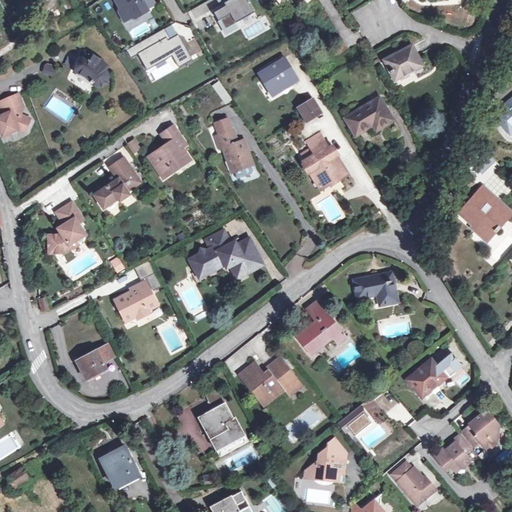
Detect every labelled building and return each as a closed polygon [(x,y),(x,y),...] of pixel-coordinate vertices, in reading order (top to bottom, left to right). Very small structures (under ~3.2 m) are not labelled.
[(114,0),(119,8),(124,10),(129,18),(137,14),(140,15),(147,10),(146,8),(154,4),(151,0),(114,0)] [(253,13),(245,0),(220,0),(224,6),(212,13),(217,21),(219,20),(224,29),(253,13)] [(123,21),(129,18),(124,10),(119,8),(118,12),(123,21)] [(163,29),(127,49),(132,60),(139,56),(148,70),(173,56),(181,68),(192,61),(179,34),(169,39),(163,29)] [(384,60),(390,72),(393,70),(397,79),(422,65),(411,46),(384,60)] [(106,65),(96,57),(89,53),(81,49),(75,70),(76,70),(79,72),(82,74),(86,77),(88,79),(86,82),(89,84),(91,82),(104,82),(106,78),(106,73),(104,68),(106,65)] [(288,72),(291,71),(284,60),(256,76),(268,95),(280,88),(277,82),(289,75),(288,72)] [(270,99),(298,83),(291,71),(288,72),(289,75),(277,82),(280,88),(268,95),(270,99)] [(212,88),(223,105),(228,101),(217,84),(212,88)] [(18,134),(24,121),(15,116),(18,108),(14,95),(0,100),(0,134),(12,131),(18,134)] [(371,108),(381,102),(378,98),(368,104),(371,108)] [(511,100),(493,116),(510,134),(511,132),(511,100)] [(298,110),(305,122),(320,112),(313,101),(298,110)] [(391,120),(381,102),(371,108),(368,104),(345,119),(356,136),(370,127),(375,124),(378,129),(391,120)] [(218,135),(231,131),(227,120),(214,125),(218,135)] [(147,157),(159,175),(169,169),(172,172),(182,166),(179,162),(187,157),(182,148),(185,146),(172,126),(160,135),(167,146),(163,149),(162,147),(147,157)] [(232,130),(231,131),(218,135),(215,137),(220,150),(223,149),(232,172),(252,165),(242,141),(237,143),(232,130)] [(311,149),(324,141),(319,135),(307,143),(311,149)] [(134,138),(126,143),(133,154),(141,149),(134,138)] [(329,149),(324,141),(311,149),(315,155),(303,162),(315,181),(323,176),(329,185),(347,174),(336,157),(332,158),(330,155),(334,153),(331,148),(329,149)] [(481,148),(467,161),(475,170),(489,157),(481,148)] [(190,161),(187,157),(179,162),(182,166),(190,161)] [(127,192),(140,183),(123,158),(109,168),(117,179),(94,196),(102,209),(117,199),(119,201),(128,194),(127,192)] [(169,169),(159,175),(162,179),(172,172),(169,169)] [(323,176),(315,181),(320,190),(329,185),(323,176)] [(481,189),(472,199),(482,208),(490,198),(481,189)] [(482,208),(472,199),(460,213),(463,216),(465,215),(476,225),(473,229),(478,233),(479,232),(487,239),(494,231),(496,233),(500,228),(499,226),(509,215),(490,198),(482,208)] [(55,213),(61,222),(62,224),(56,228),(55,229),(58,234),(57,235),(48,236),(49,254),(63,253),(70,248),(68,245),(73,242),(84,234),(77,223),(81,220),(70,202),(55,213)] [(249,253),(254,251),(249,240),(236,247),(231,245),(223,231),(205,241),(210,249),(206,252),(200,250),(198,256),(189,261),(196,272),(191,275),(197,286),(219,274),(216,269),(225,264),(229,268),(234,275),(245,269),(247,273),(257,267),(249,253)] [(249,253),(257,267),(262,265),(254,251),(249,253)] [(109,261),(117,273),(125,268),(117,255),(109,261)] [(245,269),(234,275),(236,279),(247,273),(245,269)] [(387,299),(396,297),(390,273),(352,281),(356,300),(376,295),(378,308),(388,305),(387,299)] [(144,282),(133,287),(136,293),(132,294),(115,303),(126,323),(136,318),(137,320),(148,314),(147,312),(157,306),(144,282)] [(38,300),(40,311),(47,310),(44,299),(38,300)] [(332,338),(337,345),(346,337),(318,300),(304,310),(313,322),(294,337),(308,355),(332,338)] [(74,308),(71,301),(55,309),(58,315),(74,308)] [(106,346),(95,351),(101,363),(112,358),(106,346)] [(101,363),(95,351),(75,362),(85,381),(96,374),(98,377),(106,373),(101,363)] [(461,367),(450,353),(435,366),(430,360),(406,380),(420,397),(422,395),(424,397),(431,392),(430,390),(435,385),(437,387),(444,381),(442,379),(444,377),(447,375),(449,377),(461,367)] [(236,376),(258,403),(270,393),(267,389),(275,382),(282,392),(287,398),(302,386),(279,356),(261,370),(254,362),(236,376)] [(96,374),(85,381),(86,383),(98,377),(96,374)] [(270,393),(258,403),(262,408),(282,392),(275,382),(267,389),(270,393)] [(430,390),(431,392),(433,394),(439,389),(437,387),(435,385),(430,390)] [(212,439),(217,449),(243,435),(234,418),(232,419),(216,390),(205,396),(212,409),(197,417),(210,440),(212,439)] [(365,416),(358,407),(342,420),(337,423),(344,433),(365,416)] [(474,437),(479,442),(486,451),(495,443),(497,431),(491,423),(494,421),(485,411),(468,424),(469,426),(476,435),(474,437)] [(413,426),(422,437),(435,427),(426,415),(413,426)] [(476,435),(469,426),(460,433),(472,448),(479,442),(474,437),(476,435)] [(243,435),(217,449),(220,455),(246,440),(243,435)] [(459,435),(452,442),(454,444),(447,450),(445,448),(433,457),(444,471),(448,468),(454,474),(459,469),(461,470),(469,463),(463,455),(471,449),(459,435)] [(314,467),(313,482),(316,483),(317,484),(320,487),(327,487),(330,486),(331,484),(342,485),(343,477),(337,470),(332,470),(332,466),(345,455),(333,441),(327,446),(326,451),(318,457),(317,465),(314,467)] [(100,459),(113,486),(137,474),(124,447),(100,459)] [(35,461),(41,470),(51,464),(46,454),(35,461)] [(337,470),(343,477),(345,455),(332,466),(332,470),(337,470)] [(435,491),(429,483),(425,486),(421,481),(422,480),(413,468),(411,470),(404,462),(389,474),(416,507),(435,491)] [(51,464),(41,470),(54,491),(62,485),(55,472),(51,464)] [(313,482),(314,467),(297,480),(313,482)] [(28,481),(21,470),(7,478),(14,489),(28,481)] [(343,477),(342,485),(350,486),(343,477)] [(230,496),(230,495),(209,507),(211,511),(250,511),(248,507),(239,492),(230,496)] [(381,511),(381,510),(379,508),(374,501),(361,511),(351,511),(350,511),(381,511)] [(351,511),(361,511),(351,502),(351,511)]
